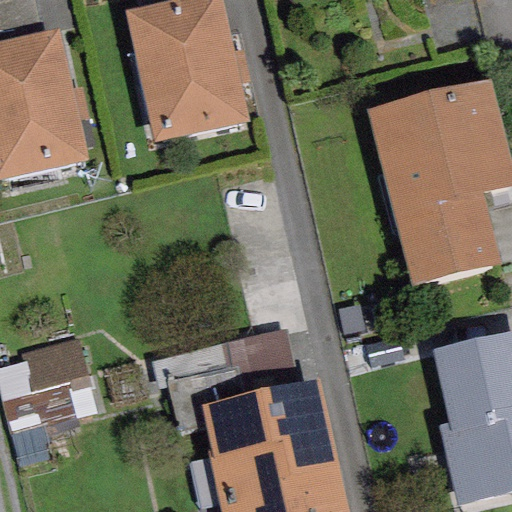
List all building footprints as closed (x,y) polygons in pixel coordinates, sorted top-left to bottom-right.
[(0,48),(43,39),(34,0),(4,0),(0,1),(0,48)] [(153,148),(248,126),(220,0),(204,0),(141,15),(123,19),(153,148)] [(136,0),(141,15),(204,0),(203,0),(136,0)] [(0,184),(87,164),(57,35),(43,39),(0,48),(0,184)] [(511,171),(491,86),(367,116),(411,292),(501,269),(484,201),(511,193),(511,171)] [(511,337),(431,355),(447,429),(437,431),(455,510),(511,497),(511,337)] [(96,361),(7,368),(12,435),(101,429),(96,361)] [(346,511),(319,387),(200,412),(221,511),(346,511)]
